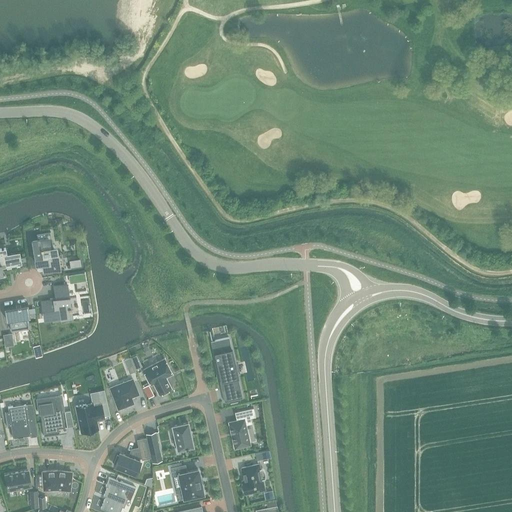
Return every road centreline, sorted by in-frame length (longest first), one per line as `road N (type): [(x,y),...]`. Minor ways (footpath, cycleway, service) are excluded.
road 1 (tertiary): [(359,294),(334,267),(212,263),(193,250),(105,135),(56,112),(0,114)]
road 2 (tertiary): [(333,511),(326,346)]
road 3 (residential): [(205,397),(144,414),(96,459)]
